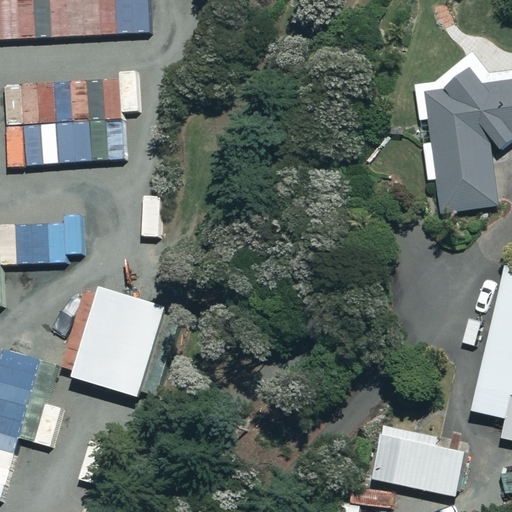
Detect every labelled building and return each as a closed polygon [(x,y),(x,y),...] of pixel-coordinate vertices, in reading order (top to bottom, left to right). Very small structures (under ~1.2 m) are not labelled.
[(511,80),(482,84),(473,67),(449,88),(427,91),(442,213),(499,206),(491,140),(504,154),(511,145),(511,80)] [(511,267),(507,266),(474,412),(511,419),(511,267)] [(185,312),(101,286),(74,377),(157,402),(185,312)] [(437,438),(384,425),(371,478),(458,499),(469,455),(435,446),(437,438)] [(394,492),(366,489),(364,506),(391,510),(394,492)]
